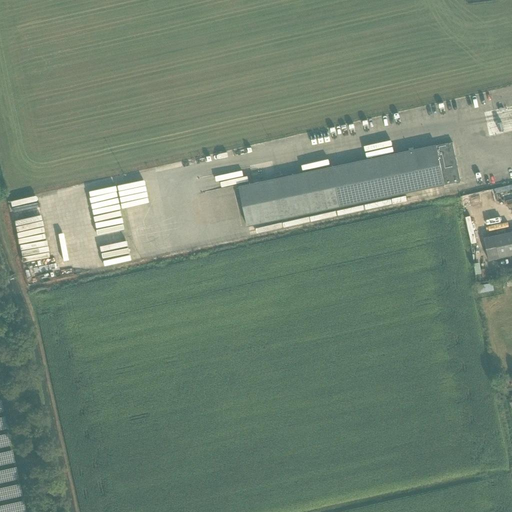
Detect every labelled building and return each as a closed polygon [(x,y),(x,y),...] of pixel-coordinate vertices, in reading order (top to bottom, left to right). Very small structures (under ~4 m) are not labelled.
[(239,187),(223,190),(231,230),(247,227),(444,185),(461,182),(452,143),(443,145),(239,187)] [(117,187),(120,197),(145,190),(142,180),(117,187)] [(37,196),(10,200),(14,224),(31,221),(30,216),(40,215),(37,196)] [(511,254),(511,231),(484,238),(488,260),(511,254)] [(492,284),(477,286),(479,294),(494,291),(492,284)]
